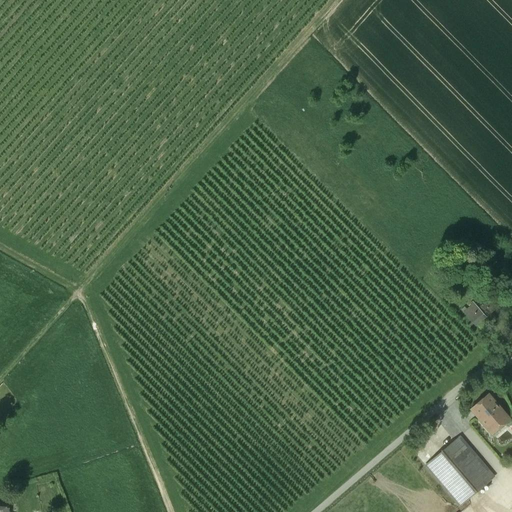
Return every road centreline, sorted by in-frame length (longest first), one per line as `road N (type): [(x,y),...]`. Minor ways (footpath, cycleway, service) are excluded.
road 1 (track): [(337,0),(76,291)]
road 2 (track): [(314,511),(485,371),(511,361)]
road 3 (track): [(168,511),(76,291)]
